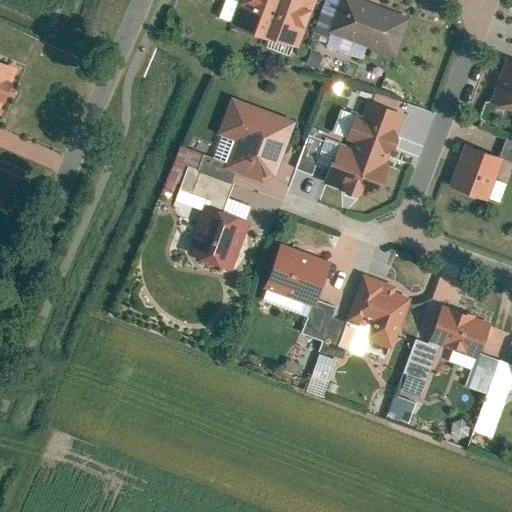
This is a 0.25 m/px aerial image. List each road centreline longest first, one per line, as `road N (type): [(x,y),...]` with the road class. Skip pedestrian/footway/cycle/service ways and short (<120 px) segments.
road 1 (tertiary): [(141,0),(0,309)]
road 2 (residential): [(482,14),(400,239)]
